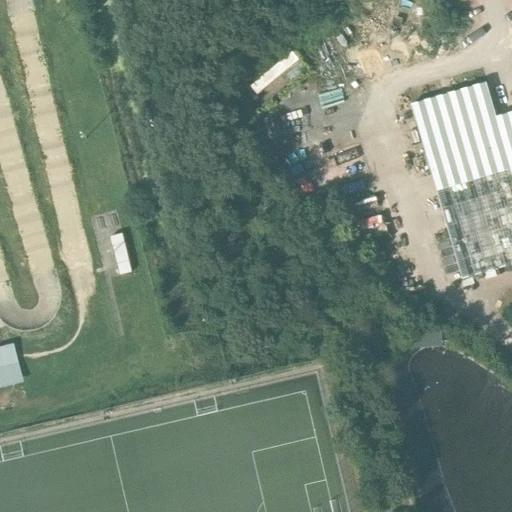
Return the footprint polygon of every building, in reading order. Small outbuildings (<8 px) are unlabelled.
[(264,92),(306,60),(298,49),(256,82),(264,92)] [(439,194),(511,171),(511,164),(499,118),(489,85),(414,106),(439,194)] [(288,134),(327,122),(317,91),(278,103),(288,134)] [(511,114),(499,118),(511,163),(511,114)] [(511,171),(439,194),(466,280),(511,265),(511,171)] [(442,332),(413,334),(413,345),(443,343),(442,332)]
